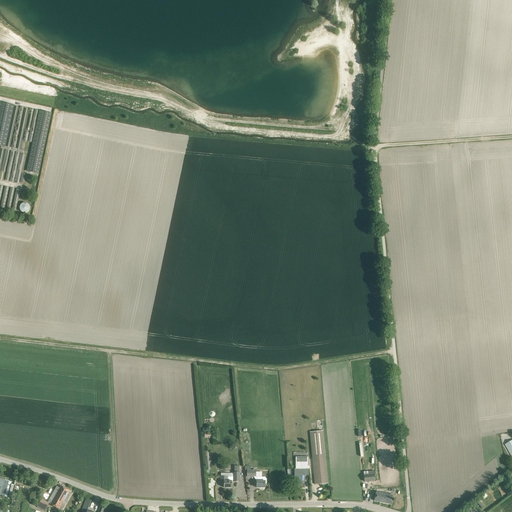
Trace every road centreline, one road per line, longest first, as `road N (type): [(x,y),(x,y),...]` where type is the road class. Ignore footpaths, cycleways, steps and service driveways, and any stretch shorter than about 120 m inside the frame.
road 1 (unclassified): [(408,511),(373,143),(388,0)]
road 2 (track): [(0,337),(285,368),(393,350)]
road 3 (tertiary): [(387,511),(127,501)]
road 4 (unknown): [(105,349),(127,501)]
road 5 (track): [(373,143),(511,134)]
road 6 (tertiary): [(127,501),(0,460)]
